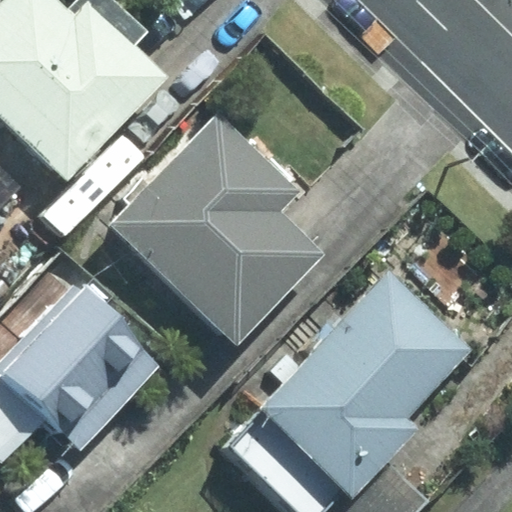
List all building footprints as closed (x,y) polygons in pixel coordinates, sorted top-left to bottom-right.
[(0,0),(0,132),(50,183),(155,81),(79,3),(63,19),(44,0),(0,0)] [(290,201),(208,117),(97,225),(219,350),(310,262),(270,221),(290,201)] [(0,196),(0,242),(23,219),(0,196)] [(96,424),(151,370),(102,320),(113,309),(55,250),(0,303),(0,449),(30,420),(45,435),(77,404),(96,424)] [(381,461),(405,434),(392,423),(462,343),(376,267),(247,413),(254,419),(225,453),(292,511),(406,511),(420,496),(381,461)]
